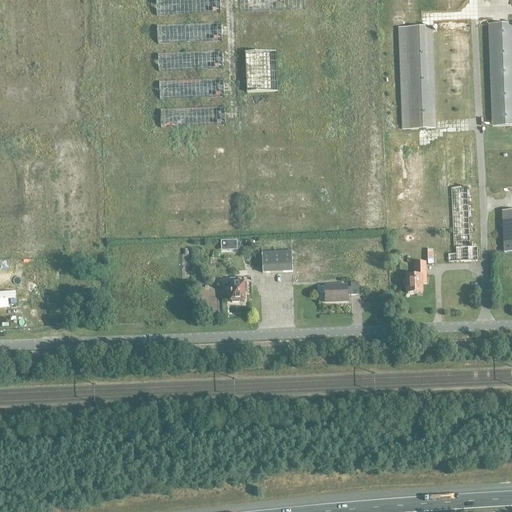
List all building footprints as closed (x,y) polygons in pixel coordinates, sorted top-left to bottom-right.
[(511,24),(509,24),(488,25),(492,128),(511,126),(511,24)] [(402,131),(436,130),(432,27),(398,28),(402,131)] [(250,100),(279,98),(276,60),(256,61),(257,65),(263,64),(264,71),(261,71),(262,77),(251,78),(251,88),(250,88),(250,100)] [(26,134),(25,87),(5,88),(6,134),(26,134)] [(91,159),(69,159),(70,258),(84,258),(84,250),(88,250),(88,239),(93,239),(91,159)] [(470,248),(468,188),(451,189),(453,250),(455,249),(455,255),(448,255),(448,263),(478,262),(478,248),(470,248)] [(503,254),(511,253),(511,211),(502,212),(503,254)] [(302,235),(313,235),(313,224),(302,224),(302,235)] [(221,240),(221,250),(238,250),(237,240),(221,240)] [(293,272),(292,251),(262,253),(263,274),(293,272)] [(421,282),(426,282),(425,263),(414,263),(414,277),(407,277),(407,295),(422,294),(421,282)] [(244,301),(243,291),(247,291),(247,283),(246,283),(246,279),(237,279),(238,284),(230,284),(230,302),(232,302),(232,304),(238,303),(238,301),(244,301)] [(324,287),(325,303),(348,302),(348,296),(359,296),(359,283),(351,284),(351,288),(347,288),(347,286),(324,287)]
